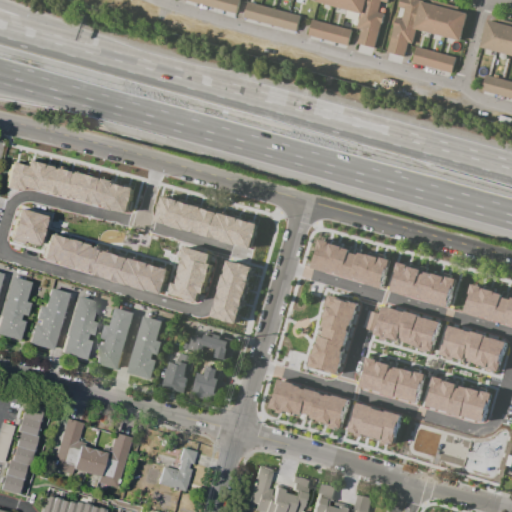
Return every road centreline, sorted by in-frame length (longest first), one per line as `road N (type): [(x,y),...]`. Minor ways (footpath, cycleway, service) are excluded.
road 1 (residential): [(141,223),(217,247),(208,303),(189,309),(13,256),(1,247),(1,222),(11,201),(38,196),(141,223),(158,167)]
road 2 (residential): [(0,364),(511,511)]
road 3 (motorway): [(0,74),(511,216)]
road 4 (tertiary): [(511,263),(0,124)]
road 5 (residential): [(511,106),(151,0)]
road 6 (residential): [(305,207),(211,511)]
road 7 (motorway): [(511,170),(223,91)]
road 8 (motorway): [(223,91),(0,5)]
road 9 (motorway): [(223,91),(0,30)]
